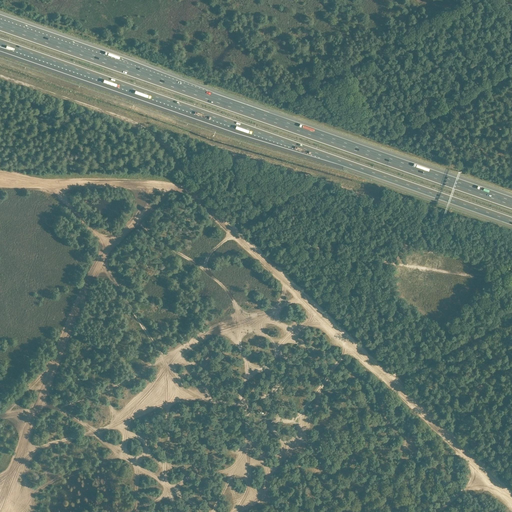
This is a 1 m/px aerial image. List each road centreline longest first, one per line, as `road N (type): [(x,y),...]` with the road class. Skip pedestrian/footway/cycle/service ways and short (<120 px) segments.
road 1 (track): [(511,282),(255,232),(145,126),(0,76)]
road 2 (motorway): [(0,42),(511,221)]
road 3 (motorway): [(511,203),(0,24)]
road 4 (track): [(511,497),(195,193),(144,178)]
road 5 (track): [(141,209),(146,227),(232,293),(237,346),(247,360),(240,405),(184,399),(20,457)]
road 6 (track): [(0,504),(102,253),(141,209),(144,178)]
road 7 (track): [(286,282),(276,309),(172,355),(125,421)]
road 8 (track): [(345,338),(299,432),(239,511)]
road 9 (track): [(41,393),(204,511)]
road 10 (track): [(172,355),(107,390),(0,415)]
road 11 (track): [(0,504),(120,454),(125,421)]
road 12 (track): [(144,178),(0,178)]
